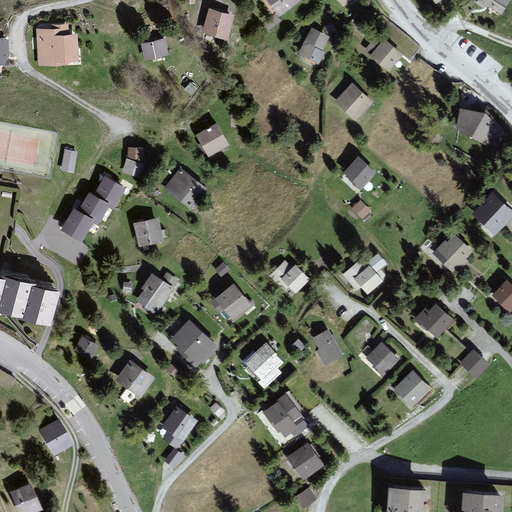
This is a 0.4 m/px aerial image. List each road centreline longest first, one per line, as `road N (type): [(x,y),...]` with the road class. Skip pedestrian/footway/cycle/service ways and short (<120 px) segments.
road 1 (track): [(366,457),(442,402),(448,386),(364,308)]
road 2 (residential): [(321,511),(330,483),(359,458),(511,475)]
road 3 (residential): [(132,511),(88,428),(53,385),(0,345)]
road 4 (track): [(6,350),(20,381),(70,433),(75,456),(64,511)]
road 5 (unclassified): [(511,110),(438,49),(395,0)]
